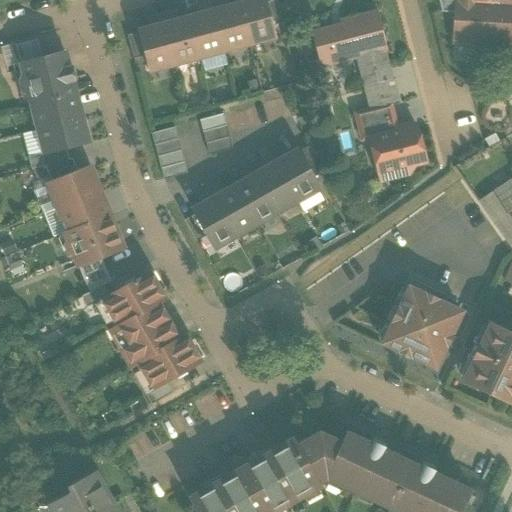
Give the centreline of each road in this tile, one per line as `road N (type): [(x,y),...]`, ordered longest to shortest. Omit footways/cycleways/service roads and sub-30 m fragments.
road 1 (residential): [(209,331),(141,207),(93,3)]
road 2 (residential): [(511,443),(321,358)]
road 3 (residential): [(321,358),(248,398),(209,331)]
road 4 (residential): [(321,358),(282,291),(209,331)]
road 5 (residential): [(446,152),(405,0)]
